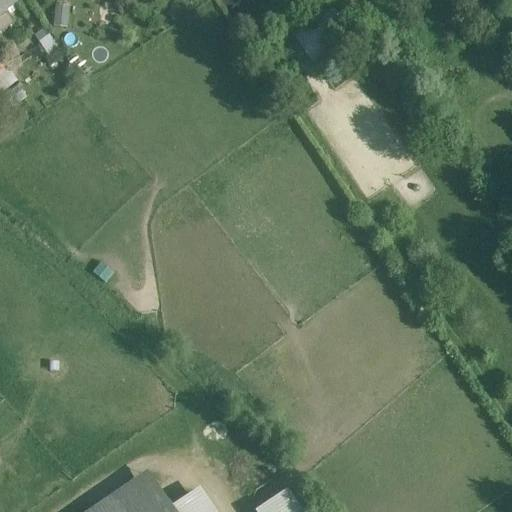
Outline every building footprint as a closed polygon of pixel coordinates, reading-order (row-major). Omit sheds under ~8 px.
[(14,0),(0,0),(0,17),(18,5),(14,0)] [(329,3),(291,30),(317,67),(355,41),(329,3)] [(55,27),(68,27),(69,6),(55,6),(55,27)] [(0,59),(0,74),(10,67),(3,57),(0,59)] [(301,511),(289,494),(264,510),(265,511),(301,511)]
